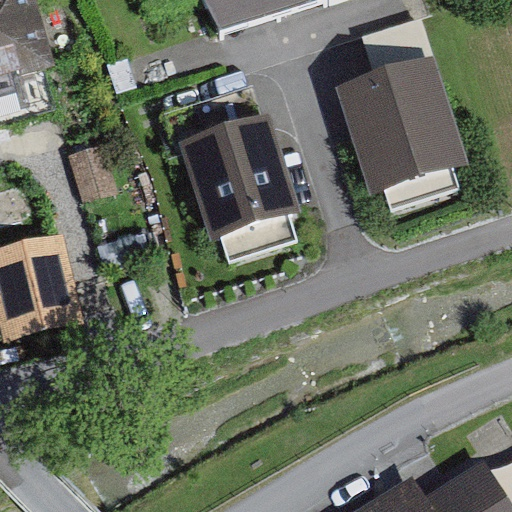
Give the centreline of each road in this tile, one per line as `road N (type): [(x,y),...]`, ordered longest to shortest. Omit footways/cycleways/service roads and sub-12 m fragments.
road 1 (residential): [(511,235),(0,403)]
road 2 (residential): [(284,511),(427,417),(511,382)]
